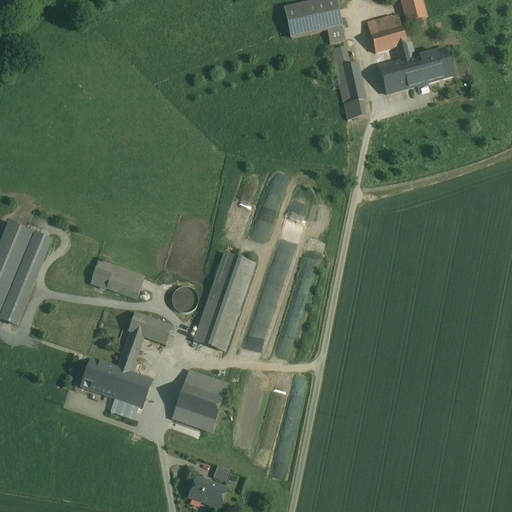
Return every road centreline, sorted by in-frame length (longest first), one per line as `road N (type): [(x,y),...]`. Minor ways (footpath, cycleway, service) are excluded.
road 1 (residential): [(365,144),(292,511)]
road 2 (track): [(511,153),(354,201)]
